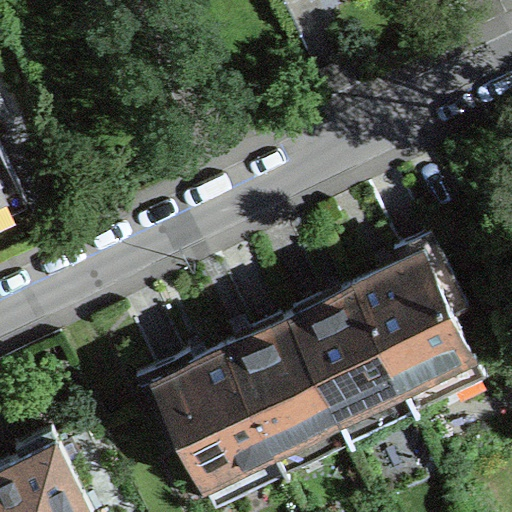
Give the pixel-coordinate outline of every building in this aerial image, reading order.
[(0,136),(0,206),(27,193),(0,136)] [(394,241),(400,253),(378,263),(354,275),(405,381),(474,347),(454,306),(468,300),(431,223),(394,241)] [(340,412),(341,412),(405,381),(354,275),(322,290),(321,286),(307,293),(294,299),(295,303),(289,305),(340,412)] [(224,337),(276,444),(340,412),(289,305),(282,309),(280,306),(253,319),(254,323),(240,330),(224,337)] [(205,479),(276,445),(276,444),(224,337),(223,335),(208,343),(194,350),(190,342),(137,368),(173,444),(185,438),(205,479)] [(0,497),(7,511),(99,511),(101,511),(99,507),(95,509),(52,421),(16,438),(20,446),(0,455),(0,497)]
